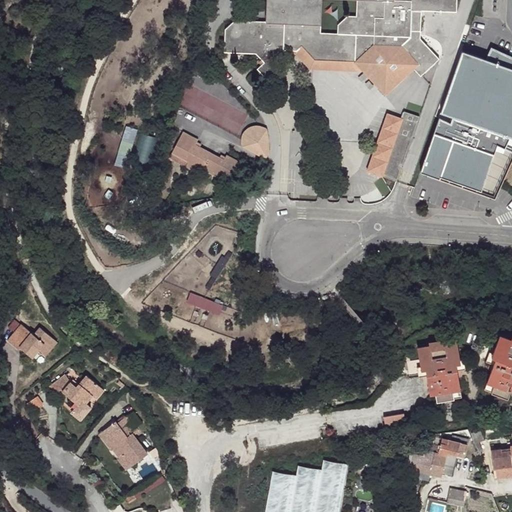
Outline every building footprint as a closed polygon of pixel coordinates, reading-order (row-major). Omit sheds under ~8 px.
[(267,0),(266,22),(234,22),(225,30),(224,53),(257,54),(259,56),(264,62),(257,70),(266,79),(278,66),(279,53),(283,50),(293,52),(297,52),(302,47),(315,60),(356,62),(361,69),(363,72),(386,96),(415,69),(421,76),(439,60),(419,39),(421,10),(457,13),(457,0),(267,0)] [(297,52),(293,52),(310,70),(363,72),(361,69),(356,62),(315,60),(302,47),(297,52)] [(486,62),(463,54),(420,173),(496,199),(511,162),(511,57),(491,48),(486,62)] [(402,119),(384,176),(397,181),(419,117),(404,112),(402,119)] [(367,170),(384,176),(402,119),(387,113),(367,170)] [(269,142),(267,129),(264,127),(260,126),(255,126),(250,127),(247,129),(243,134),(241,141),(242,147),(257,155),(262,157),(267,158),(269,155),(269,142)] [(183,128),(170,150),(186,158),(184,163),(199,171),(201,167),(210,151),(196,142),(198,137),(183,128)] [(210,151),(201,167),(230,183),(242,162),(226,153),(223,157),(210,151)] [(222,306),(190,292),(187,303),(220,316),(222,306)] [(18,322),(5,339),(15,347),(17,345),(30,354),(35,347),(40,351),(51,336),(37,324),(31,331),(18,322)] [(439,371),(442,388),(477,382),(474,363),(473,357),(477,356),(476,352),(473,333),(457,336),(457,333),(441,336),(441,339),(429,342),(433,362),(433,364),(437,364),(439,371)] [(51,336),(40,351),(43,353),(55,339),(51,336)] [(473,357),(474,363),(483,361),(482,351),(476,352),(477,356),(473,357)] [(430,372),(439,371),(437,364),(433,364),(433,362),(429,362),(430,372)] [(68,372),(49,379),(52,387),(59,386),(75,401),(69,408),(80,417),(91,404),(81,395),(88,388),(92,391),(99,383),(85,372),(76,383),(71,379),(68,372)] [(92,391),(97,396),(105,389),(99,383),(92,391)] [(113,416),(102,425),(102,426),(115,440),(118,443),(115,446),(130,463),(148,448),(132,428),(136,423),(126,411),(116,419),(113,416)] [(397,415),(399,430),(425,427),(424,417),(418,418),(417,411),(397,415)] [(110,445),(115,440),(102,426),(98,430),(110,445)] [(474,434),(476,443),(484,442),(483,432),(474,434)] [(436,451),(431,472),(451,477),(452,474),(443,472),(445,464),(454,466),(457,457),(457,453),(465,453),(469,436),(460,434),(458,440),(447,438),(446,443),(440,442),(440,444),(435,444),(432,443),(431,450),(436,451)] [(401,442),(399,449),(408,451),(410,444),(401,442)] [(491,445),(495,472),(511,470),(511,444),(503,446),(502,443),(491,445)] [(399,449),(395,465),(419,470),(423,448),(424,446),(410,444),(408,451),(399,449)] [(374,451),(373,457),(384,457),(384,448),(371,447),(371,450),(374,451)] [(423,448),(419,470),(431,472),(436,451),(431,450),(423,448)] [(318,466),(325,468),(326,460),(320,459),(318,466)] [(445,464),(443,472),(452,474),(454,466),(445,464)] [(450,487),(447,501),(463,504),(466,490),(450,487)]
